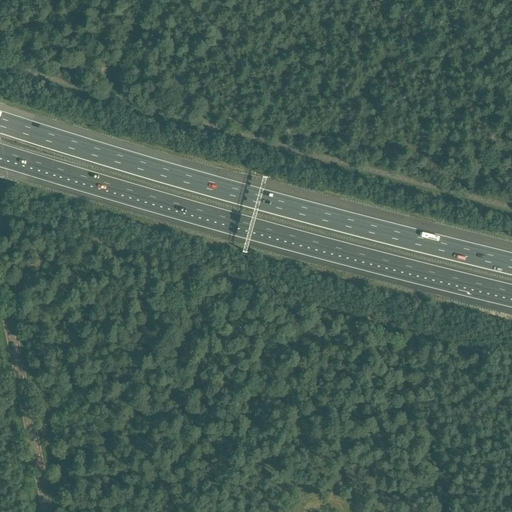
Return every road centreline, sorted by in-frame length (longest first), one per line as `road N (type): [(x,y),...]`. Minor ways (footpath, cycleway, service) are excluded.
road 1 (motorway): [(0,155),(511,297)]
road 2 (motorway): [(511,261),(0,122)]
road 3 (secondary): [(47,511),(0,275)]
